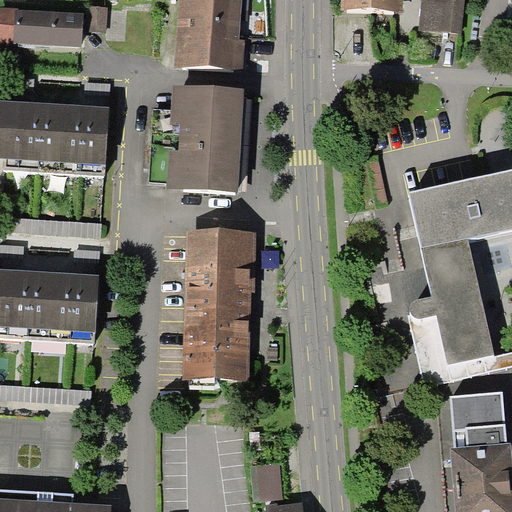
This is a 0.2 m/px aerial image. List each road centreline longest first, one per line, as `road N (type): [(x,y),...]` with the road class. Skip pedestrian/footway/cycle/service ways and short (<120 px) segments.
road 1 (secondary): [(303,82),(333,511)]
road 2 (residential): [(139,215),(132,190),(141,80),(303,82)]
road 3 (residential): [(139,215),(147,257),(144,511)]
road 4 (residential): [(511,78),(303,71)]
